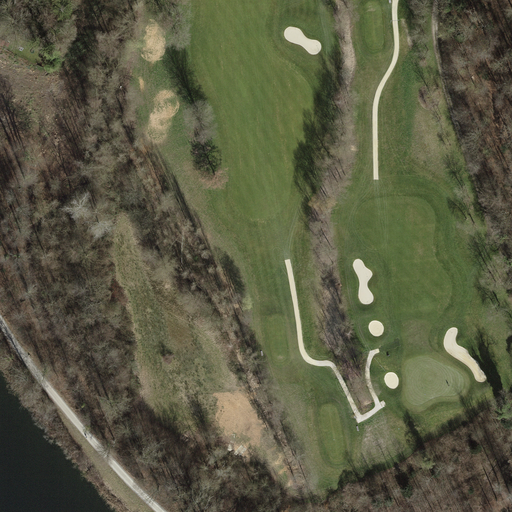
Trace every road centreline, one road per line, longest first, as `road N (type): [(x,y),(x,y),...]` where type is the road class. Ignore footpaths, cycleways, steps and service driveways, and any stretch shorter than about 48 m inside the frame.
road 1 (track): [(0,322),(96,445),(162,511)]
road 2 (track): [(394,0),(394,55),(373,100),(375,177)]
